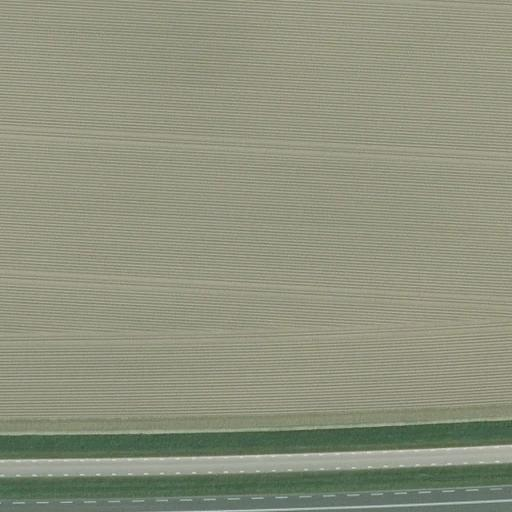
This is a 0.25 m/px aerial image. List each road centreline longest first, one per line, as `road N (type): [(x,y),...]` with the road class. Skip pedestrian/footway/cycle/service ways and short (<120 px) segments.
road 1 (unclassified): [(0,468),(511,455)]
road 2 (primary): [(239,511),(511,501)]
